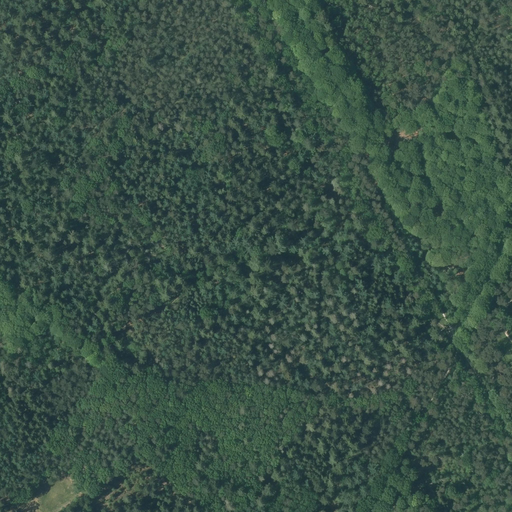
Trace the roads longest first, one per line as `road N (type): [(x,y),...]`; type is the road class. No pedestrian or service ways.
road 1 (track): [(0,408),(168,305),(209,252),(254,245),(281,209),(348,165)]
road 2 (unknown): [(446,336),(241,0)]
road 3 (track): [(105,361),(130,374),(370,406),(406,392),(446,336)]
road 4 (track): [(298,79),(249,119),(135,135),(38,194),(0,243)]
road 5 (track): [(0,272),(97,348),(184,497),(218,511)]
road 6 (track): [(67,45),(74,68),(70,121),(182,279)]
road 7 (unknown): [(366,511),(452,342)]
road 8 (track): [(511,150),(451,0)]
road 9 (track): [(0,88),(135,0)]
road 10 (track): [(322,403),(238,511)]
road 11 (track): [(446,336),(511,220)]
road 12 (track): [(152,444),(52,511)]
